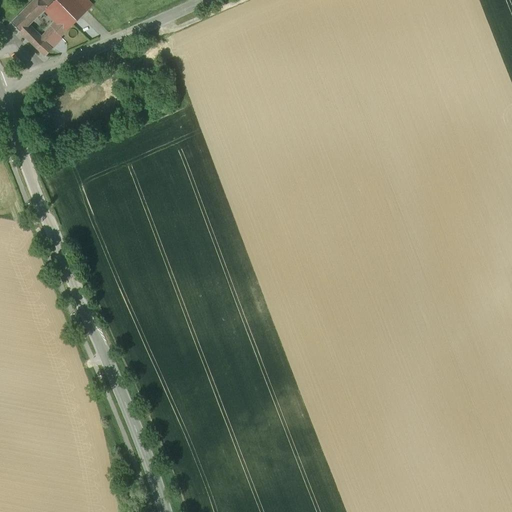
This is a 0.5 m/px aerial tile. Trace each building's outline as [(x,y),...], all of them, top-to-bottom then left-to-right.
[(49,0),(35,0),(26,9),(34,16),(43,7),(45,9),(52,3),(49,0)] [(54,0),(52,3),(45,9),(57,21),(66,31),(68,29),(86,11),(75,0),(54,0)] [(34,16),(26,9),(11,23),(20,32),(35,17),(34,16)] [(66,31),(57,21),(51,27),(44,34),(48,38),(54,31),(60,37),(66,31)] [(66,31),(60,37),(65,42),(73,34),(68,29),(66,31)] [(33,32),(26,38),(30,43),(34,41),(37,37),(33,32)] [(51,50),(43,42),(39,46),(34,41),(30,43),(45,56),(51,50)]
